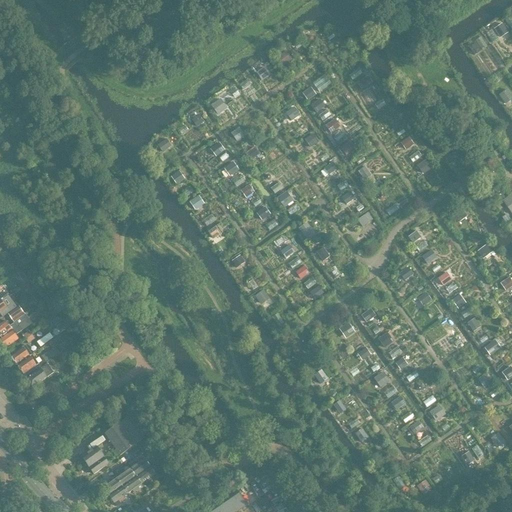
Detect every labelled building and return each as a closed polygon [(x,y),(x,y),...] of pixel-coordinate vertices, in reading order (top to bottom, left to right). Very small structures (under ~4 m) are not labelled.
[(476,39),(466,48),(473,56),(483,47),(476,39)] [(278,57),(284,65),(293,59),(286,50),(278,57)] [(355,66),(343,75),(350,83),(362,74),(355,66)] [(260,68),(249,77),(255,85),(266,76),(260,68)] [(366,87),(373,82),(369,75),(362,80),(366,87)] [(511,95),(506,87),(496,94),(503,104),(511,97),(511,95)] [(221,98),(210,107),(216,114),(227,106),(221,98)] [(321,98),(311,105),(317,112),(326,106),(321,98)] [(385,104),(371,114),(376,121),(390,111),(385,104)] [(291,105),(279,115),(285,123),(297,113),(291,105)] [(196,115),(186,124),(191,131),(202,122),(196,115)] [(333,117),(321,126),(328,136),(340,127),(333,117)] [(240,126),(231,133),(237,141),(246,134),(240,126)] [(315,133),(306,137),(310,146),(319,142),(315,133)] [(167,136),(157,143),(163,151),(173,143),(167,136)] [(409,136),(401,142),(407,149),(414,143),(409,136)] [(350,140),(340,147),(347,156),(356,149),(350,140)] [(219,141),(210,147),(217,156),(226,150),(219,141)] [(241,153),(247,162),(259,155),(252,145),(241,153)] [(332,159),(321,167),(327,176),(338,167),(332,159)] [(230,162),(219,170),(226,180),(237,173),(230,162)] [(425,163),(415,170),(421,178),(431,170),(425,163)] [(365,166),(355,173),(361,182),(371,175),(365,166)] [(172,175),(177,184),(185,179),(181,170),(172,175)] [(247,199),(256,193),(250,184),(240,191),(247,199)] [(342,197),(347,205),(356,198),(351,191),(342,197)] [(288,193),(276,201),(282,210),(294,202),(288,193)] [(511,195),(503,202),(511,214),(511,195)] [(199,196),(188,204),(193,212),(205,204),(199,196)] [(261,202),(249,210),(255,217),(266,210),(261,202)] [(365,214),(353,221),(358,228),(369,222),(365,214)] [(308,221),(299,227),(305,236),(314,230),(308,221)] [(209,230),(215,239),(223,234),(217,225),(209,230)] [(417,230),(408,236),(414,243),(422,236),(417,230)] [(476,230),(465,238),(472,247),(483,239),(476,230)] [(324,248),(315,255),(321,262),(330,255),(324,248)] [(431,251),(418,260),(425,269),(437,260),(431,251)] [(237,267),(245,261),(241,254),(232,260),(237,267)] [(405,268),(394,277),(400,285),(412,276),(405,268)] [(248,285),(254,293),(264,285),(257,277),(248,285)] [(511,282),(509,278),(500,285),(506,293),(511,288),(511,282)] [(313,284),(304,291),(310,299),(319,292),(313,284)] [(261,304),(270,298),(264,289),(255,295),(261,304)] [(3,299),(0,301),(0,312),(0,313),(3,317),(16,307),(7,296),(3,299)] [(13,319),(22,313),(17,307),(9,313),(13,319)] [(367,322),(376,315),(371,308),(362,315),(367,322)] [(280,310),(269,318),(275,326),(286,318),(280,310)] [(0,339),(17,328),(28,319),(25,314),(13,323),(14,323),(9,327),(5,322),(0,325),(0,339)] [(56,319),(52,322),(55,326),(59,323),(61,322),(58,318),(56,319)] [(31,323),(28,319),(17,328),(0,339),(0,343),(4,349),(18,340),(15,336),(22,331),(21,330),(31,323)] [(349,322),(340,328),(347,338),(356,332),(349,322)] [(477,322),(465,330),(470,337),(482,329),(477,322)] [(26,340),(32,336),(29,331),(23,336),(26,340)] [(50,333),(36,342),(40,348),(53,338),(50,333)] [(388,333),(375,343),(382,352),(395,341),(388,333)] [(29,345),(35,340),(32,336),(26,340),(29,345)] [(454,336),(443,344),(449,352),(460,343),(454,336)] [(47,364),(50,361),(57,356),(65,351),(64,349),(66,348),(64,344),(62,346),(60,343),(41,356),(47,364)] [(16,366),(32,355),(25,346),(10,357),(16,366)] [(363,360),(372,354),(367,347),(358,353),(363,360)] [(32,355),(16,366),(23,375),(39,364),(38,364),(41,362),(39,358),(35,360),(32,355)] [(61,362),(57,356),(50,361),(54,367),(61,362)] [(26,380),(32,388),(54,373),(47,364),(40,369),(40,370),(26,380)] [(309,377),(315,387),(326,381),(319,370),(309,377)] [(416,371),(407,377),(410,381),(419,375),(416,371)] [(379,374),(369,381),(376,391),(386,383),(379,374)] [(481,376),(471,385),(478,393),(488,385),(481,376)] [(394,386),(385,392),(388,398),(398,391),(394,386)] [(396,410),(407,403),(401,395),(391,402),(396,410)] [(341,400),(334,404),(339,413),(346,410),(341,400)] [(441,407),(429,416),(436,425),(448,416),(441,407)] [(144,438),(129,417),(130,417),(129,416),(127,418),(124,414),(116,420),(119,424),(105,434),(105,435),(106,434),(117,449),(113,452),(117,458),(145,438),(144,438)] [(362,429),(351,437),(359,447),(370,438),(362,429)] [(137,445),(140,449),(147,444),(144,441),(137,445)] [(142,453),(147,449),(149,448),(147,444),(140,449),(142,453)] [(96,447),(82,458),(89,468),(94,475),(108,464),(96,447)] [(130,463),(127,465),(128,466),(130,469),(131,469),(136,477),(150,467),(141,455),(130,463)] [(121,476),(117,479),(122,486),(136,477),(131,469),(130,469),(128,466),(123,469),(124,470),(120,473),(121,476)] [(150,467),(136,477),(141,484),(145,482),(147,484),(151,481),(149,478),(155,475),(150,467)] [(160,476),(167,471),(165,467),(158,472),(160,476)] [(170,474),(167,471),(160,476),(163,479),(170,474)] [(172,478),(170,474),(163,479),(164,481),(161,483),(162,486),(166,483),(165,483),(172,478)] [(429,474),(416,484),(424,493),(436,484),(429,474)] [(141,484),(136,477),(122,486),(128,494),(132,491),(133,493),(138,490),(138,491),(143,488),(141,485),(141,484)] [(108,496),(122,486),(117,479),(114,481),(112,479),(106,483),(106,482),(101,486),(103,488),(108,496)] [(128,494),(122,486),(108,496),(114,504),(116,507),(120,504),(120,503),(125,499),(123,497),(128,494)] [(207,511),(238,511),(248,506),(240,492),(207,511)]
